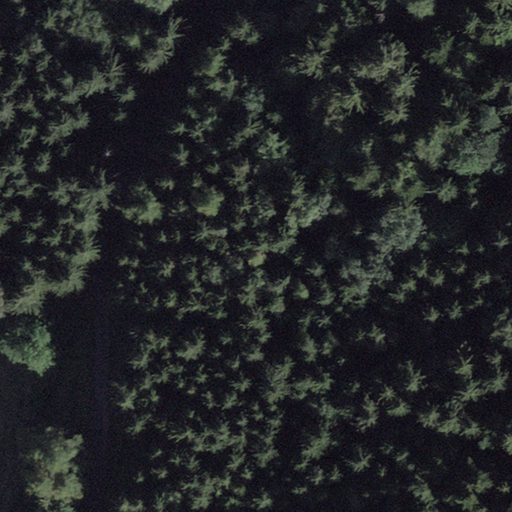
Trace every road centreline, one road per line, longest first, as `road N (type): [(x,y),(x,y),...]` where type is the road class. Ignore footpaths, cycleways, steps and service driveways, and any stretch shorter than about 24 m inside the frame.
road 1 (unclassified): [(220,0),(165,84),(105,237),(92,511)]
road 2 (track): [(101,291),(83,295),(72,309),(7,511)]
